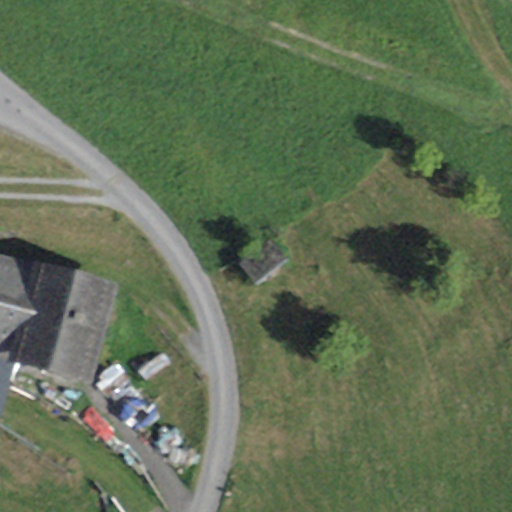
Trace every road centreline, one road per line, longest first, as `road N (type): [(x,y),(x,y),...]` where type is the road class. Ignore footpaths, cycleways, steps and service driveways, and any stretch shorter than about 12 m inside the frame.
road 1 (residential): [(0,92),(120,188),(204,289),(226,397),(204,511)]
road 2 (track): [(511,108),(200,0)]
